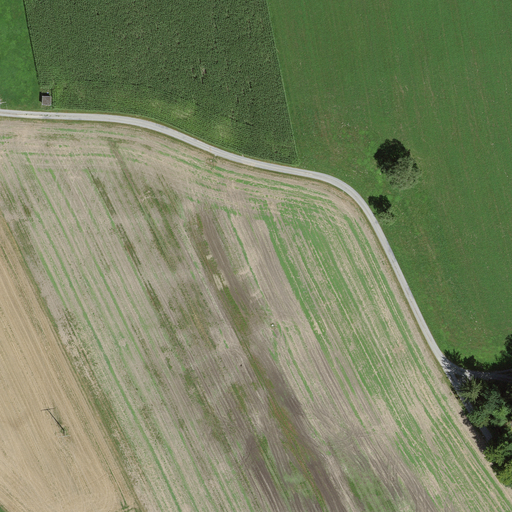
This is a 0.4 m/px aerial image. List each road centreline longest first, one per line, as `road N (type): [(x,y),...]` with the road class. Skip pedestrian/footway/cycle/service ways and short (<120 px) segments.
road 1 (track): [(0,111),(128,116),(248,161),(337,180)]
road 2 (track): [(444,368),(362,206),(337,180)]
road 3 (track): [(511,469),(444,368)]
